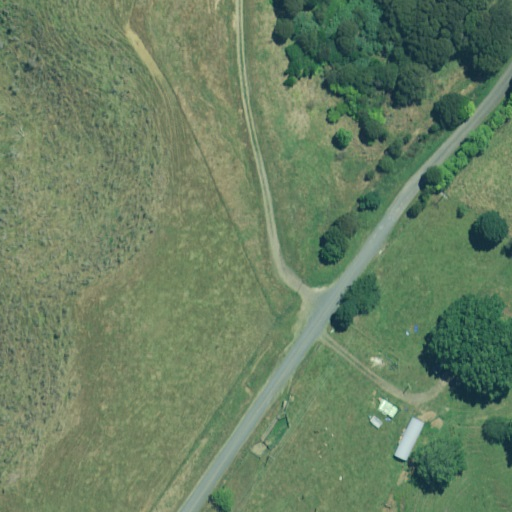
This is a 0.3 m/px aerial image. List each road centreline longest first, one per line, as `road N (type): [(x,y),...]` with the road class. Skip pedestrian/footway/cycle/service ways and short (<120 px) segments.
road 1 (unclassified): [(511,67),(408,191),(186,511)]
road 2 (track): [(248,0),(246,93),(284,253),(328,308)]
